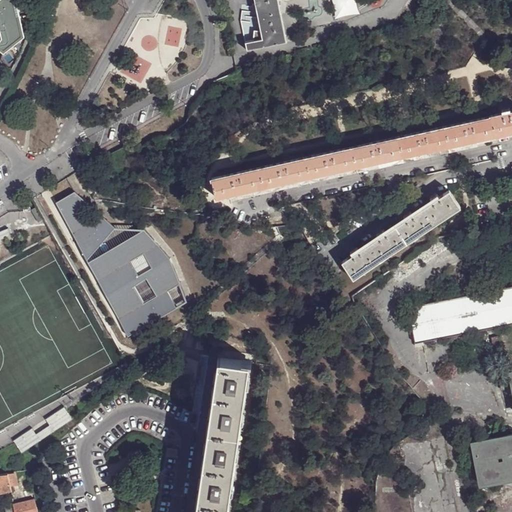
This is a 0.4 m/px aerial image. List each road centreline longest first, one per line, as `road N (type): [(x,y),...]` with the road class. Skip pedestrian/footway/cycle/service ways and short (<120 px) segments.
road 1 (residential): [(511,147),(250,206)]
road 2 (unknown): [(511,235),(484,240),(393,296),(401,340),(420,373),(444,390)]
road 3 (unclassified): [(63,144),(199,72),(211,38),(200,0)]
road 4 (unclassified): [(138,0),(77,110)]
